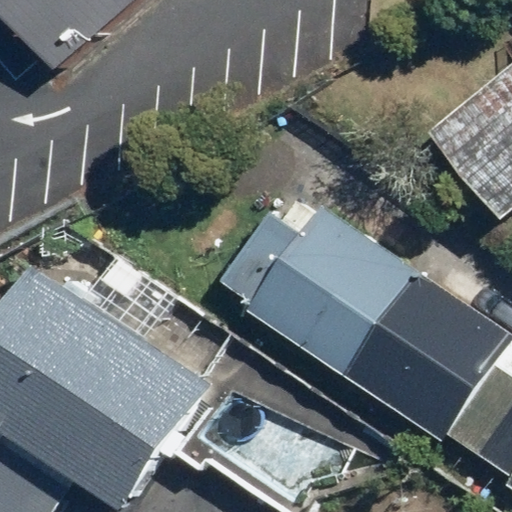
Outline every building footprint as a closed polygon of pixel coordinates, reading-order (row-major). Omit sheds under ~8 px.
[(6,0),(66,69),(147,0),(6,0)] [(511,77),(448,131),(511,207),(511,77)] [(263,309),(456,439),(460,435),(507,364),(511,357),(511,325),(333,205),(315,231),(266,303),(263,309)] [(266,303),(315,231),(281,208),(231,280),(266,303)] [(105,287),(164,327),(187,292),(128,253),(105,287)] [(0,511),(64,511),(89,476),(141,511),(226,386),(46,266),(2,332),(0,331),(0,511)] [(511,367),(507,364),(460,435),(511,469),(511,367)]
